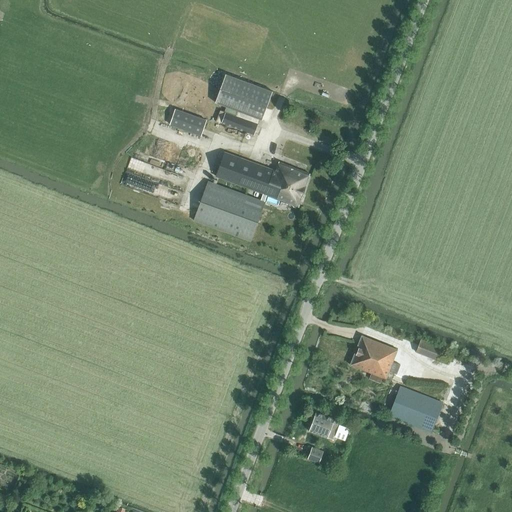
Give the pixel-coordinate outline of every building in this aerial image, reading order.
[(226,74),(215,102),(262,120),(273,91),(226,74)] [(201,136),(206,120),(176,109),(170,125),(201,136)] [(222,123),(225,113),(220,110),(216,121),(222,123)] [(222,123),(254,135),(258,125),(225,113),(222,123)] [(225,152),(222,160),(216,176),(263,194),(268,195),(298,206),(310,175),(279,163),(276,171),(225,152)] [(163,192),(166,185),(128,170),(123,181),(142,189),(144,185),(163,192)] [(208,181),(194,220),(251,241),(268,195),(263,194),(261,200),(208,181)] [(398,350),(362,335),(350,364),(387,379),(390,371),(397,373),(401,364),(393,361),(398,350)] [(437,360),(437,359),(442,347),(421,339),(416,352),(437,360)] [(401,386),(389,417),(432,433),(444,403),(401,386)] [(332,439),(339,421),(317,412),(309,430),(332,439)] [(339,425),(335,436),(345,440),(349,428),(339,425)] [(323,451),(312,447),(308,458),(319,463),(323,451)]
